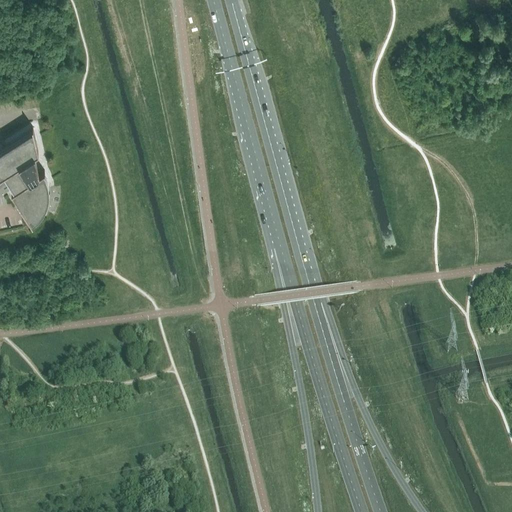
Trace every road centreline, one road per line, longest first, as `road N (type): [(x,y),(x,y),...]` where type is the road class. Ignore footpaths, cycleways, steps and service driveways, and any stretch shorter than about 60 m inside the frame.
road 1 (primary): [(424,511),(359,399),(287,205)]
road 2 (primary): [(381,511),(287,205)]
road 3 (primary): [(270,211),(362,511)]
road 4 (primary): [(270,211),(317,511)]
road 5 (primary): [(212,0),(270,211)]
road 6 (primary): [(287,205),(232,0)]
